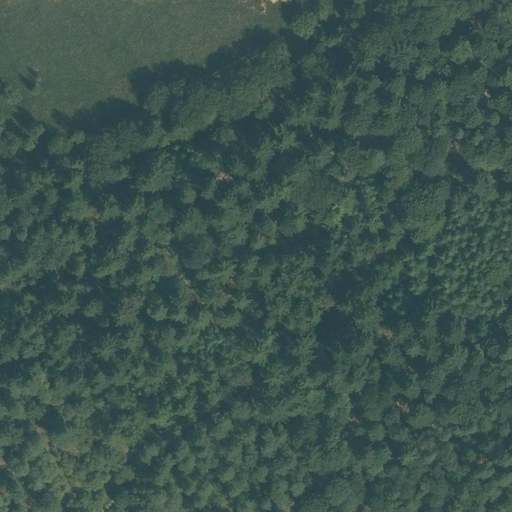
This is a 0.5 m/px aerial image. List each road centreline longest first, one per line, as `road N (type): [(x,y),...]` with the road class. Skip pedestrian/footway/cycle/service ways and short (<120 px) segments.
road 1 (track): [(474,0),(0,431)]
road 2 (track): [(82,145),(260,374),(383,511)]
road 3 (track): [(0,181),(381,0)]
road 4 (track): [(260,374),(109,511)]
road 5 (track): [(0,254),(97,165)]
